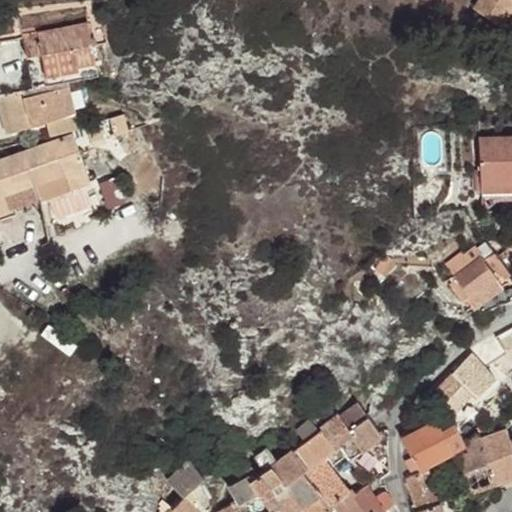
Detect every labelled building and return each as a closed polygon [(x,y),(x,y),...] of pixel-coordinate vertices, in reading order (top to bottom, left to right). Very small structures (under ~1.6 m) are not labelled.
[(511,6),(511,0),(479,0),(474,8),(501,25),(511,6)] [(42,53),(46,76),(79,70),(78,65),(95,62),(92,44),(105,42),(100,11),(86,13),(88,23),(24,35),(27,55),(42,53)] [(47,121),(51,135),(79,128),(69,88),(26,98),(24,91),(0,95),(0,107),(8,133),(47,121)] [(106,120),(95,124),(99,138),(105,137),(114,135),(110,119),(106,120)] [(23,152),(35,184),(40,199),(90,180),(73,134),(23,152)] [(511,136),(479,138),(481,169),(481,184),(481,191),(511,189),(511,136)] [(4,196),(35,184),(23,152),(0,159),(0,212),(9,209),(4,196)] [(473,184),(481,184),(481,169),(472,170),(473,184)] [(4,196),(9,209),(40,199),(35,184),(4,196)] [(511,241),(494,251),(507,269),(511,275),(511,274),(511,241)] [(507,269),(494,251),(490,254),(503,272),(507,269)] [(480,255),(454,275),(456,278),(468,295),(475,304),(501,284),(496,277),(503,272),(490,254),(483,259),(480,255)] [(468,295),(456,278),(450,283),(462,300),(468,295)] [(484,342),(471,354),(483,367),(496,354),(484,342)] [(483,367),(471,354),(451,372),(449,369),(428,393),(444,409),(447,406),(452,411),(470,395),(468,393),(471,390),(475,396),(494,378),(483,367)] [(350,457),(381,434),(379,431),(370,419),(368,417),(358,424),(351,430),(338,412),(324,424),(350,457)] [(404,461),(410,472),(454,451),(454,450),(465,444),(453,422),(441,428),(439,423),(430,421),(401,436),(412,456),(404,461)] [(324,424),(292,449),(305,465),(299,469),(328,507),(338,500),(350,492),(333,469),(350,457),(324,424)] [(481,438),(479,439),(496,482),(497,482),(511,476),(511,444),(511,441),(506,429),(481,438)] [(465,444),(454,450),(454,451),(468,492),(496,482),(479,439),(481,438),(479,435),(465,444)] [(267,445),(254,455),(262,466),(276,456),(267,445)] [(251,471),(229,486),(238,498),(240,501),(259,491),(261,495),(299,469),(305,465),(292,449),(255,477),(251,471)] [(388,453),(363,468),(379,479),(390,473),(388,453)] [(190,459),(167,481),(184,496),(172,509),(175,511),(202,511),(200,509),(208,501),(199,483),(205,478),(190,459)] [(237,511),(293,511),(298,509),(299,511),(345,511),(338,500),(328,507),(299,469),(261,495),(244,507),(237,511)] [(414,510),(416,510),(440,501),(428,469),(407,478),(415,503),(412,504),(414,510)] [(369,485),(352,494),(362,511),(385,511),(390,508),(387,504),(392,502),(387,493),(385,492),(383,492),(375,496),(369,485)] [(362,511),(352,494),(350,492),(338,500),(345,511),(362,511)] [(440,501),(416,510),(416,511),(444,511),(441,501),(440,501)] [(397,511),(392,502),(387,504),(390,508),(385,511),(397,511)] [(237,511),(232,503),(218,511),(217,511),(237,511)]
